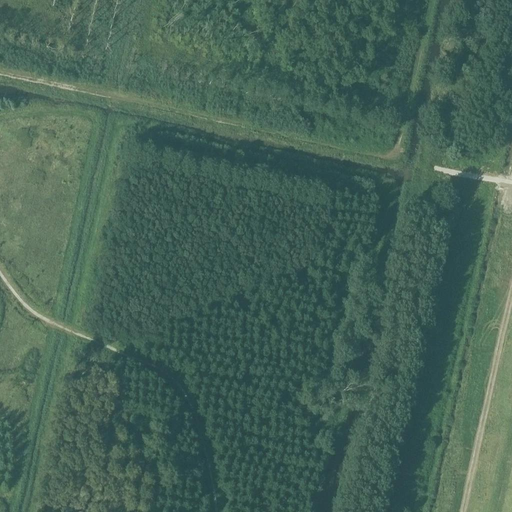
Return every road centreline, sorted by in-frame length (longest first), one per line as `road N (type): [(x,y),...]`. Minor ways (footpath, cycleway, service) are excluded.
road 1 (track): [(0,73),(388,154),(398,141),(430,0)]
road 2 (track): [(462,511),(511,287)]
